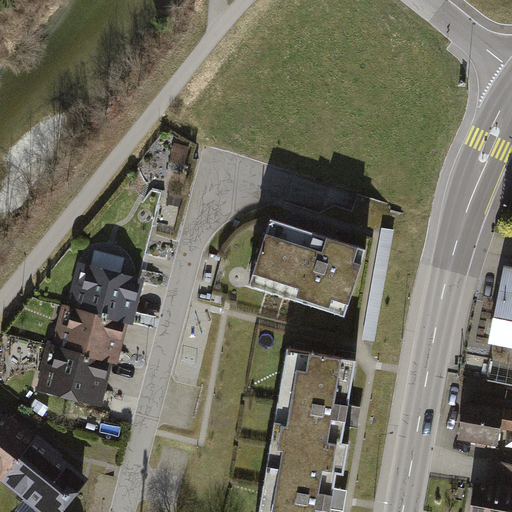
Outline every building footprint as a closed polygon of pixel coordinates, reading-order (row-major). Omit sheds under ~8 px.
[(249,284),(342,315),(361,260),(267,229),(249,284)] [(133,322),(143,283),(81,264),(69,303),(133,322)] [(511,351),(511,283),(504,282),(495,349),(511,351)] [(118,367),(129,326),(66,309),(53,349),(118,367)] [(99,409),(109,375),(46,354),(36,394),(99,409)] [(293,357),(275,454),(340,465),(343,449),(336,448),(351,367),(293,357)] [(460,444),(501,449),(503,432),(511,432),(511,413),(464,409),(460,444)] [(38,440),(0,410),(0,488),(0,489),(38,440)] [(69,511),(93,481),(38,440),(0,489),(30,511),(69,511)] [(340,465),(275,454),(265,511),(325,511),(331,479),(338,480),(340,465)] [(511,463),(502,463),(500,484),(511,485),(511,463)] [(511,511),(511,487),(479,484),(475,511),(511,511)]
